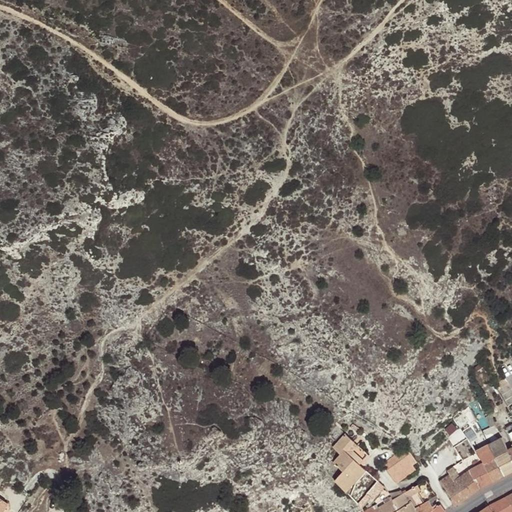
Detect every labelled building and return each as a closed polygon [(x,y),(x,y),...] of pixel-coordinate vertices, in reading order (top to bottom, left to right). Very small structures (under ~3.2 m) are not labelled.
[(496,425),(491,415),(486,417),(491,427),(496,425)] [(448,423),(441,429),(449,438),(461,428),(453,418),(448,423)] [(347,492),(362,508),(371,497),(374,499),(384,487),(358,463),(367,454),(347,436),(345,438),(343,437),(334,447),(341,455),(334,462),(344,472),(335,481),(340,486),(347,492)] [(433,437),(422,447),(427,453),(438,443),(433,437)] [(489,445),(505,475),(511,470),(511,456),(509,450),(502,437),(489,445)] [(493,481),(505,475),(489,445),(476,451),(484,463),(493,481)] [(413,455),(408,448),(383,464),(396,483),(398,483),(416,469),(413,465),(417,462),(413,455)] [(424,464),(428,459),(423,454),(418,459),(424,464)] [(479,488),(493,481),(484,463),(469,470),(479,488)] [(479,488),(469,470),(461,477),(453,467),(448,471),(450,474),(456,482),(447,491),(446,492),(455,505),(467,497),(468,497),(470,496),(470,495),(479,488)] [(440,481),(447,491),(456,482),(450,474),(440,481)] [(400,511),(416,511),(415,508),(429,500),(435,496),(426,481),(403,493),(399,496),(398,494),(397,493),(392,496),(393,499),(400,511)] [(511,511),(511,493),(507,497),(495,503),(500,511),(511,511)] [(400,511),(393,499),(386,503),(378,508),(379,510),(380,511),(400,511)] [(431,502),(429,500),(415,508),(416,511),(444,511),(445,511),(445,510),(441,503),(439,504),(436,499),(431,502)] [(489,506),(479,511),(500,511),(495,503),(489,506)]
